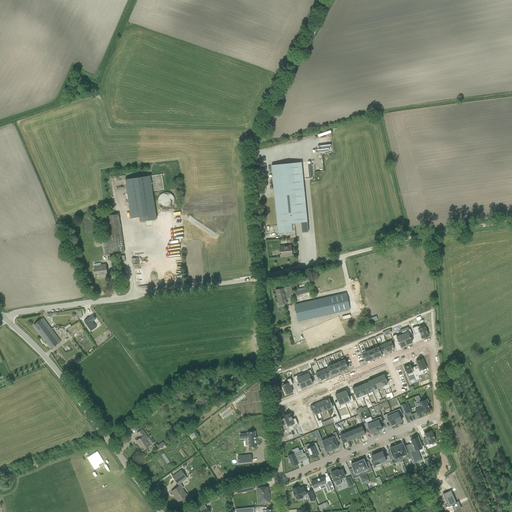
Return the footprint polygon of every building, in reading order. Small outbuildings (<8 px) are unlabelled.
[(301,162),(271,165),(278,234),(292,232),(291,224),(301,223),(302,233),(308,232),(307,222),(301,162)] [(156,220),(150,176),(125,180),(131,219),(139,217),(140,222),(156,220)] [(163,210),(176,205),(171,191),(158,196),(163,210)] [(108,248),(104,248),(105,255),(124,253),(119,215),(104,217),(108,248)] [(279,248),(280,254),(280,255),(280,257),(285,257),(285,256),(292,255),(291,246),(287,246),(287,247),(279,248)] [(94,268),(95,276),(103,275),(103,276),(107,275),(106,265),(101,265),(100,263),(94,264),(94,268)] [(284,288),(275,290),(276,295),(277,295),(278,297),(277,297),(279,305),(287,303),(286,299),(288,299),(288,296),(292,295),(292,291),(285,293),(284,288)] [(306,316),(298,318),(299,322),(304,321),(350,310),(346,293),(341,294),(343,300),(328,303),(326,297),(303,303),(306,316)] [(93,315),(84,321),(91,331),(96,327),(92,321),(96,319),(93,315)] [(53,337),(56,335),(51,329),(49,326),(46,322),(43,318),(33,325),(51,349),(55,346),(58,343),(53,337)] [(417,326),(412,328),(415,334),(419,332),(422,339),(428,336),(427,333),(428,332),(427,329),(426,330),(424,324),(418,327),(417,326)] [(407,333),(402,335),(406,345),(412,343),(409,336),(412,335),(410,329),(407,330),(407,333)] [(396,335),(392,336),(395,342),(398,341),(401,347),(406,345),(402,335),(402,334),(396,336),(396,335)] [(418,367),(415,369),(419,376),(424,374),(423,372),(427,370),(425,365),(426,365),(424,362),(423,362),(422,359),(416,362),(418,367)] [(410,365),(404,368),(407,375),(408,377),(413,375),(416,381),(420,379),(419,376),(415,369),(415,367),(411,368),(410,365)] [(302,373),(302,374),(307,386),(313,384),(310,377),(313,376),(310,370),(307,371),(308,372),(302,375),(302,373)] [(302,374),(293,377),(295,383),(298,382),(301,388),(307,386),(302,374)] [(384,375),(379,377),(383,387),(383,386),(388,384),(384,375)] [(379,377),(373,379),(378,389),(383,387),(379,377)] [(287,381),(282,384),(283,388),(283,389),(284,392),(285,392),(286,395),(292,392),(290,386),(293,384),(290,378),(287,380),(287,381)] [(373,379),(368,381),(372,391),(372,390),(377,388),(377,390),(378,389),(373,379)] [(368,382),(363,384),(368,396),(367,394),(372,391),(368,381),(368,382)] [(363,384),(358,387),(364,401),(363,398),(368,396),(363,384)] [(358,387),(352,389),(357,400),(360,399),(361,402),(364,401),(358,387)] [(346,390),(340,393),(345,404),(350,402),(350,403),(354,402),(351,396),(349,397),(346,390)] [(338,401),(335,403),(337,409),(340,407),(340,406),(345,404),(340,393),(335,395),(338,401)] [(421,407),(415,409),(417,415),(423,413),(429,411),(427,404),(429,404),(427,399),(425,400),(421,401),(418,396),(414,397),(417,403),(419,403),(421,407)] [(329,398),(324,401),(328,410),(333,408),(336,416),(332,418),(329,419),(331,423),(334,422),(334,423),(341,421),(334,405),(332,406),(329,398)] [(324,401),(320,402),(323,411),(328,410),(324,401)] [(380,404),(377,406),(378,407),(379,410),(382,409),(381,408),(388,405),(387,401),(380,404)] [(320,402),(315,404),(319,413),(323,411),(320,402)] [(402,404),(405,413),(410,411),(406,402),(402,404)] [(315,404),(310,406),(319,428),(326,425),(325,421),(322,423),(321,420),(318,421),(316,415),(319,413),(315,404)] [(149,410),(152,414),(160,409),(157,405),(149,410)] [(391,412),(396,424),(402,421),(400,416),(402,415),(400,409),(391,412)] [(388,420),(391,426),(396,424),(391,412),(383,416),(386,422),(388,420)] [(290,414),(283,416),(285,419),(284,420),(285,423),(286,422),(288,428),(294,425),(294,426),(298,424),(295,418),(292,419),(290,414)] [(372,420),(377,432),(382,429),(380,424),(383,423),(380,417),(372,420)] [(372,420),(364,424),(366,430),(369,429),(371,434),(377,432),(372,420)] [(365,434),(362,426),(356,429),(360,437),(365,434)] [(360,437),(356,429),(351,431),(354,439),(360,437)] [(140,446),(140,447),(143,451),(149,446),(145,440),(146,439),(144,436),(146,435),(142,430),(137,433),(140,438),(137,441),(140,446)] [(354,439),(351,431),(345,433),(349,441),(354,439)] [(431,431),(424,434),(426,438),(428,444),(435,441),(434,439),(435,438),(433,434),(432,434),(431,431)] [(247,433),(244,434),(244,438),(248,438),(249,446),(249,447),(257,446),(257,440),(256,440),(255,437),(255,432),(247,432),(247,433)] [(349,441),(345,433),(340,435),(343,443),(349,441)] [(338,447),(334,436),(328,439),(332,450),(338,447)] [(414,448),(409,450),(410,451),(412,458),(414,463),(421,460),(417,450),(422,448),(418,437),(416,437),(416,436),(412,438),(412,439),(410,440),(414,448)] [(332,450),(328,439),(322,441),(326,452),(332,450)] [(398,444),(398,445),(396,446),(400,456),(401,456),(406,454),(409,460),(412,458),(410,451),(406,452),(403,443),(402,443),(401,442),(398,444)] [(307,449),(311,459),(312,458),(312,459),(315,458),(315,457),(318,456),(315,450),(318,448),(316,443),(313,444),(313,443),(309,445),(310,447),(307,449)] [(400,456),(396,446),(394,446),(394,445),(390,447),(390,448),(389,448),(394,459),(398,457),(400,463),(403,462),(401,456),(400,456)] [(288,458),(288,463),(290,463),(292,467),(301,463),(300,462),(301,462),(307,459),(305,453),(303,454),(302,450),(303,450),(302,450),(294,453),(294,454),(293,455),(293,453),(287,455),(288,458)] [(382,452),(377,454),(381,465),(389,462),(391,461),(389,455),(384,457),(382,452)] [(381,465),(377,454),(371,456),(373,462),(371,462),(374,468),(381,465)] [(242,459),(238,460),(238,464),(247,463),(246,455),(241,455),(242,459)] [(368,469),(364,459),(360,460),(357,461),(365,481),(368,480),(366,473),(365,474),(364,471),(368,469)] [(365,481),(357,461),(353,462),(354,463),(351,464),(355,475),(359,473),(360,476),(359,476),(362,483),(365,481)] [(181,470),(172,477),(177,484),(186,477),(181,470)] [(345,477),(342,470),(338,471),(337,470),(331,473),(334,481),(336,486),(341,484),(339,479),(345,477)] [(350,476),(345,479),(348,488),(354,486),(350,476)] [(317,479),(311,482),(314,488),(325,484),(328,492),(334,489),(330,480),(325,482),(323,477),(319,479),(319,478),(318,479),(317,479)] [(249,484),(234,487),(236,493),(250,490),(249,484)] [(175,496),(178,501),(186,496),(179,486),(171,492),(174,495),(175,494),(176,496),(175,496)] [(298,486),(292,489),(294,492),(293,493),(295,496),(297,500),(303,497),(303,496),(307,494),(304,487),(301,488),(301,489),(300,489),(298,486)] [(268,487),(258,488),(259,498),(260,498),(260,499),(258,500),(258,504),(267,503),(267,501),(270,501),(269,494),(268,495),(268,487)] [(312,490),(307,492),(311,501),(315,500),(312,490)] [(451,491),(443,494),(448,507),(454,505),(457,511),(461,509),(458,502),(456,503),(451,491)]
